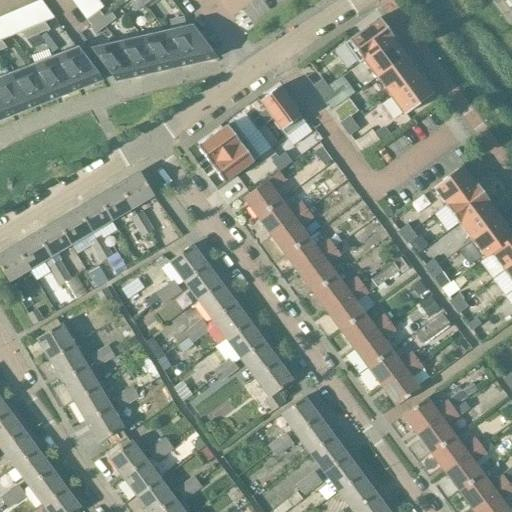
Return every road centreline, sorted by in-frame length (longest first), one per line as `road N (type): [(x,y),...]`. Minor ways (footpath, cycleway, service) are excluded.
road 1 (residential): [(428,511),(152,143)]
road 2 (residential): [(0,354),(110,511)]
road 3 (residential): [(0,232),(152,143)]
road 4 (residential): [(152,143),(254,69)]
road 5 (residential): [(254,69),(355,0)]
